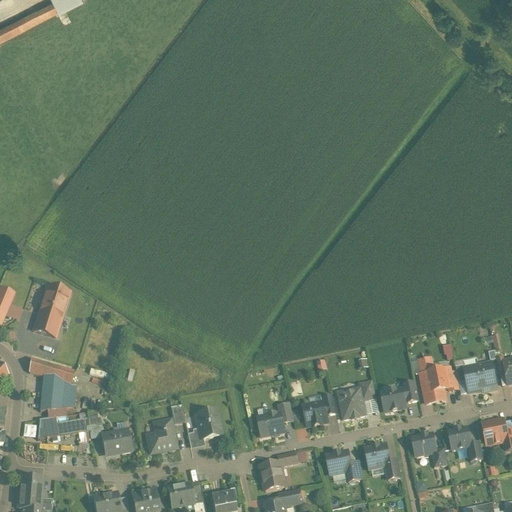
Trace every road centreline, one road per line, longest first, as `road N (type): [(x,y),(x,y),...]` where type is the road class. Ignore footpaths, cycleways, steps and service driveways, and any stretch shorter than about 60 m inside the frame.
road 1 (residential): [(240,460),(511,405)]
road 2 (residential): [(10,469),(123,478),(240,460)]
road 3 (residential): [(0,352),(16,380),(10,469)]
